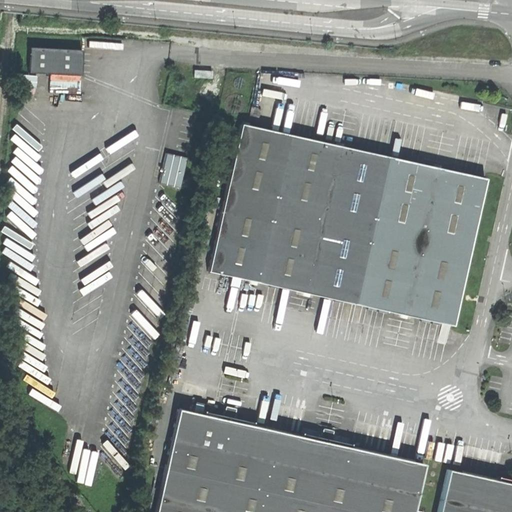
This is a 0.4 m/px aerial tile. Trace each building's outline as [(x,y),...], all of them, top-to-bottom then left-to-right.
[(28,71),(81,74),(83,49),(30,46),(28,71)] [(238,90),(242,91),(244,89),(246,86),(246,82),(242,78),(238,78),(234,82),(234,87),(238,90)] [(228,114),(233,116),(237,116),(242,115),(245,111),(246,107),(245,100),(241,96),(236,94),(230,96),(227,98),(224,104),(225,110),(228,114)] [(208,269),(452,324),(485,178),(365,150),(249,124),(249,123),(242,122),(208,269)] [(187,157),(166,152),(162,167),(159,183),(180,187),(187,157)] [(413,511),(424,465),(325,443),(179,411),(155,511),(413,511)] [(511,511),(511,484),(448,470),(438,511),(511,511)]
